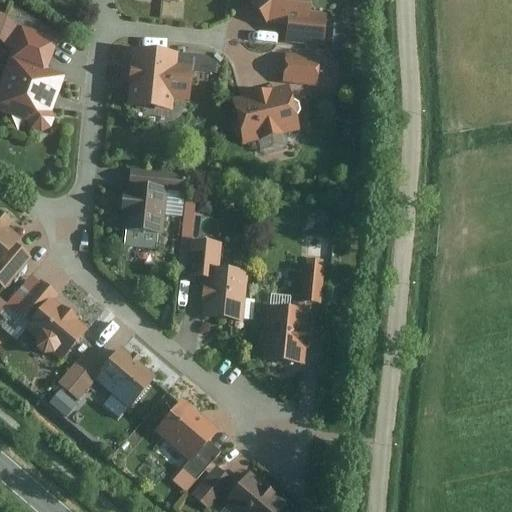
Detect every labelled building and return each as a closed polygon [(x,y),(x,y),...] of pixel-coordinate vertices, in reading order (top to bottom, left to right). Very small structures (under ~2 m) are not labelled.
[(251,0),(250,9),(264,25),(305,28),(307,0),(251,0)] [(23,31),(15,59),(52,70),(60,43),(23,31)] [(177,58),(132,55),(128,111),(170,114),(171,101),(189,102),(191,72),(176,71),(177,58)] [(290,57),(288,82),(322,84),(324,59),(290,57)] [(62,81),(9,62),(0,87),(0,113),(28,124),(32,131),(42,135),(51,130),(55,121),(51,113),(62,81)] [(287,91),(231,103),(241,147),(297,134),(287,91)] [(167,191),(122,188),(118,232),(164,236),(167,191)] [(0,264),(19,240),(0,224),(0,264)] [(324,304),(330,260),(309,257),(303,301),(324,304)] [(242,324),(246,274),(206,271),(202,322),(242,324)] [(87,331),(51,302),(25,333),(62,362),(87,331)] [(308,314),(264,311),(260,363),(304,367),(308,314)] [(156,379),(119,349),(92,383),(129,412),(156,379)] [(216,432),(179,402),(153,434),(190,463),(216,432)] [(194,495),(213,511),(215,511),(239,486),(219,468),(194,495)] [(284,511),(288,507),(249,474),(222,507),(227,511),(284,511)]
